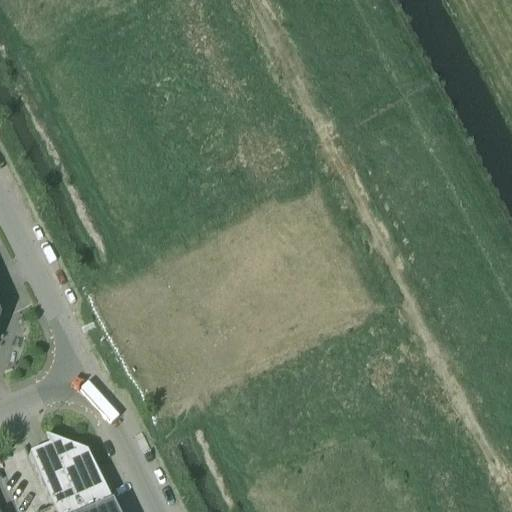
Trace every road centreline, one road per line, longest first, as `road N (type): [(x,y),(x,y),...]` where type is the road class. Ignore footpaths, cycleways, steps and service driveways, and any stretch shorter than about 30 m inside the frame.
road 1 (unclassified): [(81,377),(0,210)]
road 2 (unclassified): [(149,511),(81,377)]
